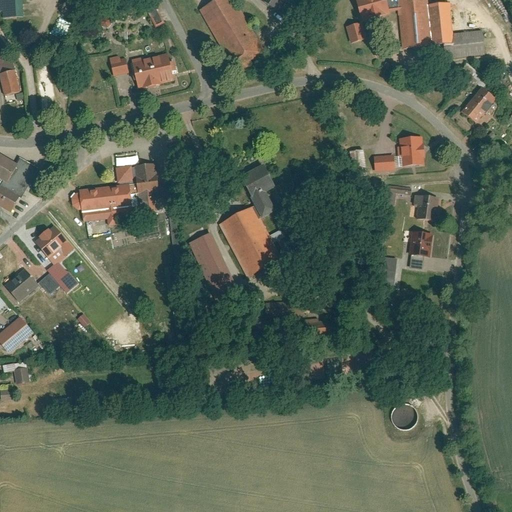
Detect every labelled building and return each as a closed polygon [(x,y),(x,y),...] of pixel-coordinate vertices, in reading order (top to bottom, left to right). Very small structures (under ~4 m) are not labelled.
[(0,0),(0,9),(2,9),(3,20),(20,19),(19,0),(0,0)] [(199,0),(193,3),(228,64),(257,48),(229,0),(199,0)] [(262,0),(261,3),(277,13),(284,0),(262,0)] [(384,5),(392,3),(390,0),(348,0),(352,19),(357,18),(385,13),(384,5)] [(436,56),(478,52),(475,23),(446,26),(443,0),(390,0),(392,3),(396,42),(434,38),(436,56)] [(340,22),(344,39),(361,36),(357,18),(352,19),(340,22)] [(166,55),(129,64),(136,94),(173,86),(166,55)] [(107,65),(112,82),(128,78),(123,61),(107,65)] [(0,67),(0,85),(4,101),(21,97),(12,64),(0,67)] [(461,112),(476,124),(496,100),(481,88),(461,112)] [(511,108),(508,106),(503,112),(511,119),(511,108)] [(398,140),(401,167),(425,165),(423,138),(398,140)] [(394,171),(393,155),(373,157),(374,172),(394,171)] [(0,159),(0,210),(8,215),(16,201),(20,203),(37,174),(15,161),(13,166),(0,159)] [(80,193),(79,193),(73,197),(74,207),(78,211),(81,211),(82,221),(108,219),(109,226),(116,225),(115,218),(134,216),(132,201),(137,200),(138,207),(139,207),(141,223),(156,222),(154,205),(161,204),(161,198),(167,197),(168,206),(169,206),(174,254),(181,253),(176,205),(180,204),(178,183),(159,185),(157,163),(116,167),(118,187),(80,190),(80,193)] [(252,200),(276,186),(263,164),(239,178),(252,200)] [(417,206),(415,219),(436,221),(438,199),(412,196),(413,189),(398,188),(397,198),(415,200),(414,205),(417,206)] [(275,251),(245,199),(212,219),(242,270),(275,251)] [(205,228),(188,236),(213,288),(230,280),(205,228)] [(36,243),(47,258),(61,248),(64,252),(69,249),(54,229),(36,243)] [(414,230),(411,254),(429,257),(433,233),(414,230)] [(177,280),(176,268),(165,268),(166,281),(177,280)] [(25,269),(4,287),(18,304),(39,286),(48,296),(60,287),(49,274),(38,283),(25,269)] [(35,310),(44,303),(40,297),(31,304),(35,310)] [(86,328),(92,322),(83,314),(77,320),(86,328)] [(17,316),(0,330),(0,342),(9,353),(32,333),(17,316)] [(27,361),(1,364),(3,373),(15,371),(17,384),(30,382),(27,361)] [(0,391),(0,401),(11,401),(11,391),(0,391)] [(70,399),(57,400),(58,413),(71,412),(70,399)]
